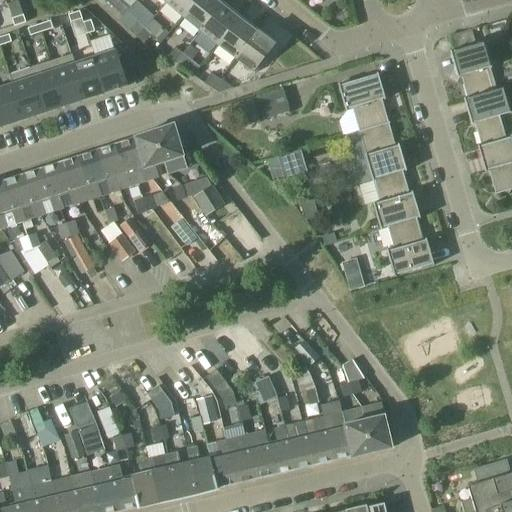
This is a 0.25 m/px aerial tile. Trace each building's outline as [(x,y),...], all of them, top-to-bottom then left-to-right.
[(169,0),(167,3),(184,17),(198,0),(169,0)] [(221,0),(198,0),(184,17),(202,31),(224,2),(221,0)] [(224,2),(202,31),(219,45),(241,16),(224,2)] [(80,12),(68,16),(71,23),(82,19),(80,12)] [(23,16),(12,19),(14,26),(14,27),(26,23),(23,16)] [(241,16),(219,45),(237,58),(259,29),(241,16)] [(139,20),(130,30),(138,36),(146,27),(139,20)] [(95,32),(91,21),(83,23),(87,34),(95,32)] [(50,22),(39,25),(41,33),(53,29),(50,22)] [(39,25),(27,29),(30,37),(41,33),(39,25)] [(153,34),(146,27),(138,36),(145,43),(153,34)] [(259,29),(237,58),(257,73),(269,56),(267,55),(277,42),(259,29)] [(9,35),(0,37),(0,46),(11,42),(9,35)] [(453,51),(451,51),(459,78),(462,77),(468,98),(497,89),(491,69),(492,68),(485,41),(475,44),(463,48),(454,50),(453,51)] [(176,47),(169,57),(176,63),(184,53),(176,47)] [(124,48),(96,57),(107,93),(128,86),(122,69),(140,63),(124,48)] [(184,53),(176,63),(184,69),(194,75),(200,66),(192,59),(184,53)] [(72,55),(51,62),(66,107),(87,100),(75,64),(72,55)] [(96,57),(75,64),(87,100),(107,93),(96,57)] [(51,62),(30,69),(44,114),(66,107),(51,62)] [(30,69),(9,76),(12,85),(23,121),(44,114),(30,69)] [(205,83),(214,89),(221,79),(212,73),(205,83)] [(347,112),(354,110),(361,132),(389,123),(383,101),(386,100),(379,73),(339,85),(347,112)] [(220,93),(234,88),(221,79),(214,89),(220,93)] [(12,85),(0,88),(0,116),(3,127),(23,121),(12,85)] [(468,98),(465,99),(472,125),(475,125),(481,145),(482,145),(507,138),(501,117),(511,113),(505,88),(504,87),(497,89),(468,98)] [(252,99),(259,122),(289,113),(282,90),(252,99)] [(345,162),(351,186),(374,180),(375,180),(375,179),(403,170),(403,171),(407,170),(399,144),(396,145),(389,123),(361,132),(361,133),(347,137),(353,160),(345,162)] [(175,124),(154,131),(164,162),(167,174),(186,168),(175,124)] [(154,131),(136,137),(136,138),(137,138),(151,180),(158,177),(154,165),(164,162),(154,131)] [(481,145),(478,146),(486,173),(488,172),(489,172),(496,195),(511,189),(511,136),(507,138),(482,145),(481,145)] [(132,139),(118,144),(131,186),(139,183),(148,181),(151,180),(137,138),(136,138),(132,139)] [(118,144),(99,150),(113,192),(120,190),(129,187),(131,186),(118,144)] [(99,150),(80,156),(94,198),(113,192),(99,150)] [(80,156),(61,163),(75,205),(94,198),(80,156)] [(61,163),(42,169),(51,199),(55,211),(75,205),(61,163)] [(42,169),(23,175),(37,217),(44,215),(55,211),(51,199),(42,169)] [(381,201),(374,203),(381,229),(388,227),(388,226),(417,218),(421,217),(413,192),(410,193),(404,172),(407,171),(407,170),(403,171),(403,170),(375,179),(375,180),(374,180),(374,181),(375,181),(381,201)] [(23,175),(4,181),(13,212),(17,224),(37,217),(23,175)] [(4,181),(0,182),(0,229),(8,227),(17,224),(13,212),(4,181)] [(186,224),(204,214),(202,213),(200,213),(195,208),(189,197),(183,198),(181,187),(173,189),(177,203),(180,207),(174,210),(186,224)] [(149,210),(154,208),(155,210),(156,210),(151,196),(145,198),(149,210)] [(134,202),(139,215),(155,210),(154,208),(149,210),(145,198),(134,202)] [(107,211),(105,211),(109,224),(116,223),(117,222),(114,209),(107,211)] [(418,219),(421,218),(421,217),(417,218),(388,226),(388,227),(381,229),(381,230),(388,228),(394,248),(387,250),(395,277),(435,266),(427,239),(424,240),(418,219)] [(181,220),(171,228),(186,247),(196,240),(181,220)] [(61,240),(79,235),(75,221),(57,227),(61,240)] [(40,246),(36,234),(30,236),(33,248),(38,247),(48,263),(55,259),(47,244),(40,246)] [(49,266),(48,264),(48,263),(38,247),(33,248),(30,236),(19,240),(23,251),(20,253),(35,275),(49,266)] [(81,275),(95,268),(77,236),(63,243),(71,257),(75,255),(77,258),(73,260),(81,275)] [(114,242),(110,245),(111,245),(122,261),(134,253),(123,236),(122,237),(114,242)] [(0,268),(6,280),(22,273),(11,253),(0,257),(0,268)] [(339,262),(346,292),(362,288),(354,258),(339,262)] [(353,361),(342,367),(348,382),(350,382),(353,394),(361,392),(358,380),(364,379),(353,361)] [(304,368),(296,372),(297,377),(304,403),(309,402),(310,405),(318,403),(315,389),(311,379),(311,377),(310,376),(304,368)] [(207,376),(219,399),(229,394),(217,371),(207,376)] [(267,378),(251,385),(256,396),(272,389),(267,378)] [(341,384),(344,396),(353,394),(350,382),(348,382),(341,384)] [(202,426),(217,423),(211,397),(197,400),(200,418),(202,426)] [(73,459),(101,451),(86,402),(66,408),(73,432),(66,434),(73,459)] [(368,407),(362,408),(372,452),(392,448),(382,404),(368,407)] [(40,449),(58,442),(44,406),(26,413),(40,449)] [(248,406),(239,408),(242,422),(250,420),(248,406)] [(120,434),(109,408),(97,413),(108,439),(120,434)] [(229,410),(232,424),(242,422),(239,408),(229,410)] [(356,410),(342,413),(352,456),(352,457),(372,452),(362,408),(356,409),(356,410)] [(323,417),(333,461),(352,456),(342,413),(323,417)] [(304,422),(314,465),(333,461),(323,417),(304,422)] [(191,420),(194,434),(204,432),(202,426),(200,418),(191,420)] [(314,465),(304,422),(284,427),(295,470),(314,465)] [(152,429),(155,441),(164,440),(161,427),(160,426),(161,427),(152,429)] [(295,470),(284,427),(265,431),(275,475),(295,470)] [(246,436),(249,448),(256,479),(275,475),(265,431),(246,436)] [(131,435),(122,437),(125,447),(125,450),(134,448),(131,435)] [(246,436),(226,440),(237,484),(256,479),(249,448),(246,436)] [(122,437),(114,439),(116,452),(125,450),(125,447),(122,437)] [(217,489),(237,484),(226,440),(216,443),(219,455),(210,457),(217,489)] [(187,450),(190,462),(197,494),(217,489),(210,457),(200,460),(197,448),(187,450)] [(181,464),(178,452),(168,455),(178,499),(197,494),(190,462),(181,464)] [(158,457),(161,469),(151,471),(159,503),(178,499),(168,455),(158,457)] [(151,471),(148,459),(138,462),(141,474),(132,476),(139,508),(159,503),(151,471)] [(17,476),(15,463),(6,465),(9,477),(8,477),(9,478),(17,476)] [(0,466),(0,479),(9,478),(8,477),(9,477),(6,465),(0,466)] [(120,466),(109,469),(120,511),(139,507),(139,508),(132,476),(123,478),(120,466)] [(119,511),(120,511),(109,469),(90,473),(99,511),(119,511)] [(472,499),(461,502),(464,511),(477,511),(511,502),(511,491),(511,490),(511,473),(498,478),(496,471),(481,476),(483,482),(469,486),(472,499)] [(99,511),(90,473),(70,478),(78,511),(99,511)] [(78,511),(70,478),(51,482),(54,495),(58,511),(78,511)] [(42,484),(32,487),(37,511),(58,511),(54,495),(45,497),(42,484)] [(37,511),(32,487),(12,492),(15,504),(17,511),(37,511)] [(4,493),(0,494),(0,511),(17,511),(15,504),(7,506),(4,493)] [(511,511),(511,502),(477,511),(511,511)] [(367,505),(347,510),(347,511),(386,511),(385,503),(368,507),(367,505)]
